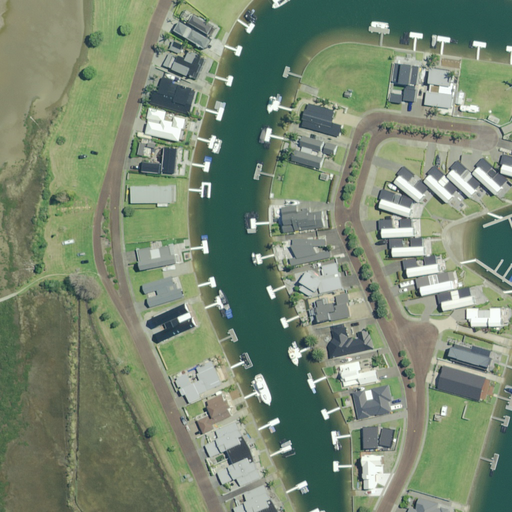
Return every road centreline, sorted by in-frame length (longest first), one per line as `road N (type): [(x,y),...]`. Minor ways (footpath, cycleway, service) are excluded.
road 1 (residential): [(217,511),(109,269),(117,163),(168,0)]
road 2 (residential): [(369,119),(490,132),(485,145),(381,135)]
road 3 (residential): [(416,404),(338,213)]
road 4 (residential): [(355,213),(416,363),(416,404)]
